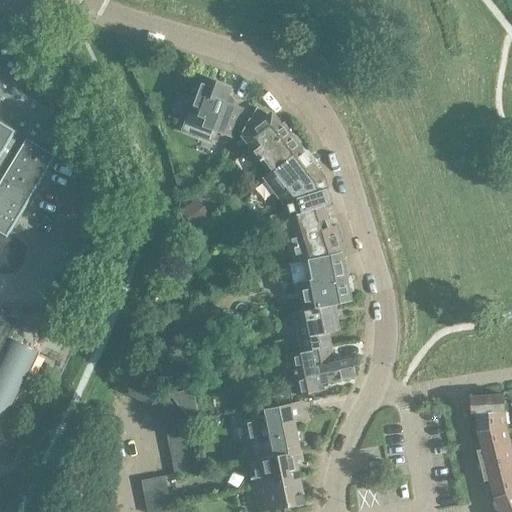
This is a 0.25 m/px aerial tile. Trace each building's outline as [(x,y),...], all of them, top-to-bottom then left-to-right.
[(13,38),(9,40),(8,39),(7,37),(5,36),(4,35),(2,34),(0,34),(0,33),(0,272),(6,275),(22,269),(26,255),(23,245),(17,239),(8,233),(55,155),(67,135),(59,130),(66,117),(50,107),(13,36),(12,36),(13,38)] [(232,138),(243,111),(224,103),(227,97),(228,97),(231,89),(202,77),(188,113),(189,113),(182,129),(215,142),(218,133),(232,138)] [(272,174),(304,151),(284,126),(279,127),(273,118),(259,111),(244,137),(253,149),(247,153),(257,167),(264,162),(272,174)] [(304,151),(272,174),(266,179),(286,205),(288,212),(271,217),(273,223),(324,208),(329,207),(325,192),(327,191),(323,175),(304,151)] [(198,198),(181,210),(194,228),(211,216),(198,198)] [(273,223),(278,237),(287,234),(292,251),(300,249),(303,260),(289,263),(289,265),(295,264),(342,254),(344,253),(337,227),(330,229),(324,208),(273,223)] [(342,254),(295,264),(304,312),(335,306),(352,302),(342,254)] [(335,306),(304,312),(290,315),(295,341),(298,340),(301,354),(332,348),(332,347),(333,347),(330,333),(340,331),(335,306)] [(9,324),(0,318),(0,421),(25,372),(34,354),(36,350),(8,337),(3,334),(9,324)] [(332,348),(301,354),(290,356),(298,397),(324,392),(323,384),(356,378),(352,359),(335,363),(332,348)] [(116,388),(126,393),(136,372),(126,367),(116,388)] [(126,393),(136,398),(147,377),(136,372),(126,393)] [(163,385),(147,377),(136,398),(145,402),(146,403),(163,385)] [(146,403),(153,413),(172,398),(163,385),(146,403)] [(191,389),(171,395),(187,416),(196,414),(191,389)] [(505,427),(504,394),(469,396),(470,407),(476,407),(477,429),(505,427)] [(179,406),(172,398),(153,413),(159,421),(179,406)] [(260,461),(294,454),(294,453),(299,452),(294,422),(304,420),(301,405),(264,412),(265,418),(245,422),(249,444),(257,442),(260,461)] [(189,419),(179,406),(159,421),(167,431),(189,422),(189,419)] [(167,431),(169,442),(192,437),(189,422),(167,431)] [(511,453),(505,427),(477,429),(483,456),(478,458),(480,466),(511,458),(511,453)] [(194,448),(192,437),(169,442),(171,453),(194,448)] [(171,453),(173,464),(196,459),(194,448),(171,453)] [(294,454),(260,461),(249,463),(252,478),(250,478),(251,481),(253,480),(254,487),(299,479),(294,454)] [(511,458),(480,466),(482,476),(488,474),(494,500),(511,492),(511,458)] [(199,470),(196,459),(173,464),(175,474),(199,470)] [(141,481),(143,492),(169,487),(166,476),(141,481)] [(299,479),(254,487),(259,511),(261,511),(304,504),(299,479)] [(169,487),(143,492),(146,504),(171,499),(169,487)] [(511,511),(511,492),(494,500),(499,511),(511,511)] [(147,511),(159,511),(173,509),(171,499),(146,504),(147,511)]
